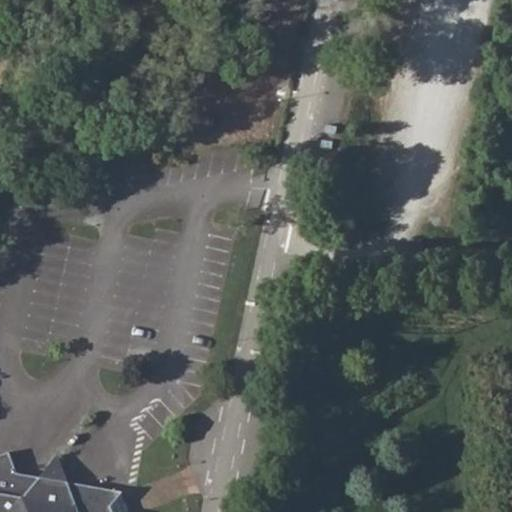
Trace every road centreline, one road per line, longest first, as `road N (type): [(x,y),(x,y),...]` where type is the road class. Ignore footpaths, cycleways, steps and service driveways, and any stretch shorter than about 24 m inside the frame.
road 1 (residential): [(324,0),(218,498)]
road 2 (track): [(275,232),(511,241)]
